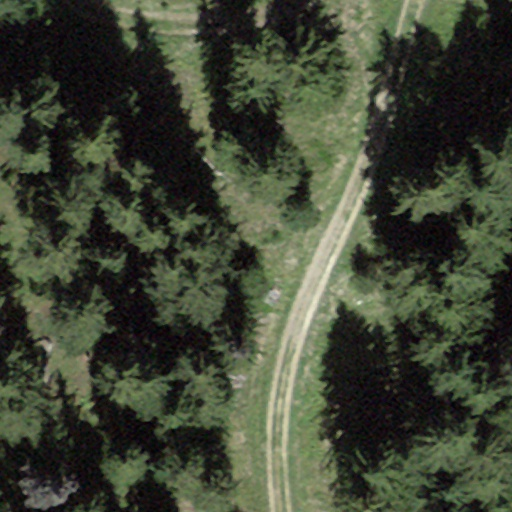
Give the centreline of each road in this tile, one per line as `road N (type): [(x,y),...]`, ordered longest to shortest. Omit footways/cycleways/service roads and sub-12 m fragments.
road 1 (track): [(282,511),(277,434),(287,362),(360,177),(413,0)]
road 2 (track): [(72,0),(99,16),(218,29),(280,19),(310,0)]
